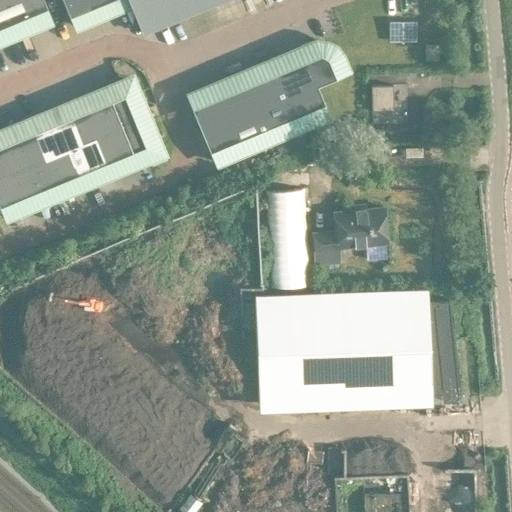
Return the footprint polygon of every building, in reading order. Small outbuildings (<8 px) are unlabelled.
[(0,0),(0,41),(49,21),(40,0),(0,0)] [(63,0),(75,27),(128,4),(140,33),(219,0),(63,0)] [(315,85),(347,72),(340,55),(334,47),(324,43),(313,42),(187,94),(216,162),(328,116),(315,85)] [(437,61),(437,45),(424,45),(424,61),(437,61)] [(111,129),(118,126),(149,114),(147,109),(145,109),(141,105),(130,77),(95,91),(111,129)] [(392,111),(391,85),(370,86),(371,111),(392,111)] [(95,91),(65,104),(80,142),(92,137),(111,129),(95,91)] [(50,154),(67,148),(80,142),(65,104),(34,117),(50,154)] [(151,119),(149,114),(118,126),(134,164),(161,153),(150,125),(150,119),(151,119)] [(19,167),(41,158),(50,154),(34,117),(4,129),(19,167)] [(108,175),(134,164),(118,126),(111,129),(92,137),(108,175)] [(0,175),(15,169),(19,167),(4,129),(0,130),(0,175)] [(82,186),(108,175),(92,137),(80,142),(67,148),(82,186)] [(56,196),(82,186),(67,148),(50,154),(41,158),(56,196)] [(30,207),(56,196),(41,158),(19,167),(15,169),(30,207)] [(0,206),(4,218),(30,207),(15,169),(0,175),(0,206)] [(305,188),(268,189),(268,228),(275,228),(275,239),(306,239),(305,188)] [(334,231),(312,233),(315,265),(339,263),(337,248),(386,243),(382,207),(332,212),(334,231)] [(429,398),(429,393),(439,393),(439,400),(458,398),(447,300),(426,302),(426,294),(253,300),(257,404),(429,398)] [(226,448),(215,441),(188,486),(200,492),(226,448)] [(260,487),(251,509),(256,511),(280,511),(287,498),(260,487)] [(341,489),(341,511),(397,511),(397,494),(371,495),(371,487),(341,489)]
